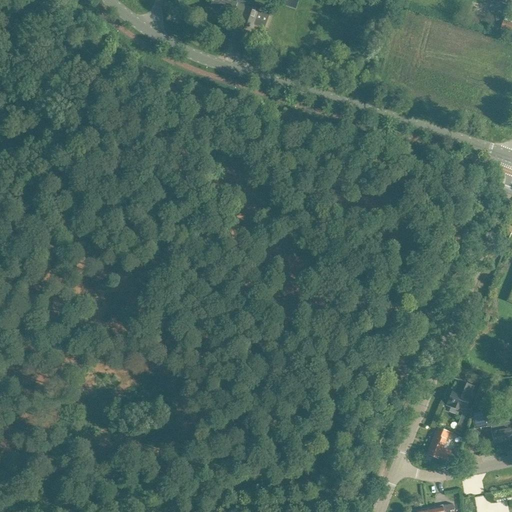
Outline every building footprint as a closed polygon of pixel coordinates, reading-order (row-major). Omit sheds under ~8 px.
[(212,0),(209,6),(226,12),(226,14),(233,16),(234,13),(243,16),(240,24),(252,28),(253,24),(264,28),(269,15),(247,7),(248,3),(239,0),(237,0),(237,3),(228,0),(212,0)] [(511,32),(511,24),(503,21),(501,28),(511,32)] [(473,387),(459,381),(455,391),(453,390),(447,405),(463,411),(473,387)] [(487,405),(473,408),(471,413),(474,431),(491,428),(487,405)] [(511,422),(509,423),(510,428),(491,431),(494,445),(511,441),(511,422)] [(442,448),(449,432),(438,428),(427,454),(438,459),(439,457),(447,460),(451,452),(442,448)] [(455,448),(450,461),(451,461),(456,463),(457,460),(460,450),(455,448)]
